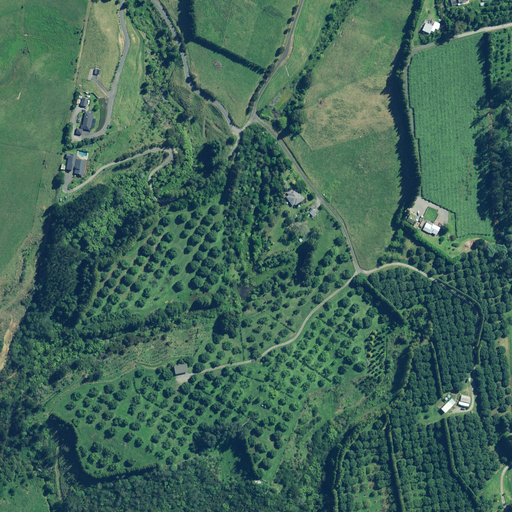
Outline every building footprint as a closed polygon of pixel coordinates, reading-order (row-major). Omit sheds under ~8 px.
[(437,30),(440,24),(434,21),(432,25),(425,22),(422,30),(429,33),(430,30),(433,31),(435,28),(437,30)] [(81,96),(78,95),(77,98),(80,99),(79,105),(85,106),(86,100),(80,99),(81,96)] [(79,128),(90,130),(90,127),(93,127),(95,119),(91,118),(92,113),(83,112),(81,125),(80,124),(79,128)] [(75,154),(65,153),(64,158),(66,159),(65,169),(71,170),(71,168),(73,169),(73,173),(82,174),(84,160),(75,159),(75,154)] [(292,191),(291,189),(286,193),(287,195),(285,197),(291,207),(295,204),(302,199),(299,193),(297,194),(294,190),(292,191)] [(416,217),(409,213),(405,220),(412,224),(416,217)] [(431,225),(425,222),(422,229),(430,234),(430,232),(435,235),(438,227),(431,224),(431,225)] [(186,371),(184,364),(172,366),(173,374),(186,371)] [(455,403),(451,399),(440,409),(444,413),(455,403)]
